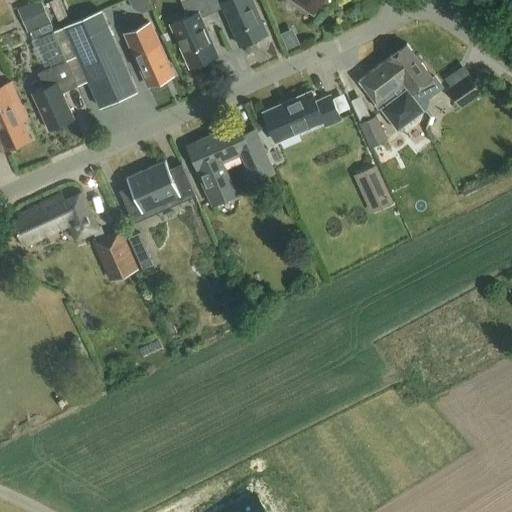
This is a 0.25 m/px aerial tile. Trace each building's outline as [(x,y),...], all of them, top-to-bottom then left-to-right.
[(40,0),(39,0),(28,5),(38,28),(51,23),(40,0)] [(56,0),(49,3),(58,22),(67,18),(59,0),(56,0)] [(151,0),(117,0),(123,23),(155,15),(151,0)] [(212,13),(206,0),(187,0),(181,3),(187,16),(171,24),(190,68),(217,56),(200,18),(212,13)] [(206,0),(212,13),(223,8),(240,46),(267,34),(251,0),(206,0)] [(322,0),(295,0),(313,12),(322,0)] [(138,91),(102,10),(65,26),(100,108),(138,91)] [(126,32),(129,40),(149,86),(173,76),(159,45),(150,22),(126,32)] [(78,86),(89,81),(77,55),(65,26),(54,31),(55,32),(78,86)] [(38,40),(50,68),(38,73),(45,88),(33,94),(49,130),(74,119),(63,93),(78,86),(55,32),(38,40)] [(407,44),(387,60),(416,97),(420,103),(442,86),(435,76),(432,78),(431,77),(432,77),(407,44)] [(416,97),(387,60),(360,81),(385,113),(404,98),(408,103),(416,97)] [(448,90),(461,109),(482,95),(468,76),(448,90)] [(28,121),(18,99),(10,82),(0,86),(0,135),(6,150),(29,140),(22,123),(28,121)] [(316,102),(312,91),(264,112),(276,142),(324,121),(327,126),(341,120),(331,96),(316,102)] [(379,116),(360,124),(370,147),(389,139),(379,116)] [(244,134),(239,124),(188,146),(213,204),(235,195),(222,162),(244,153),(256,181),(275,173),(256,129),(244,134)] [(130,187),(120,192),(125,202),(132,219),(194,192),(182,164),(170,170),(169,170),(166,162),(126,178),(130,187)] [(374,166),(356,175),(361,185),(379,177),(374,166)] [(98,227),(83,193),(65,200),(62,194),(41,204),(44,210),(33,215),(30,208),(17,214),(20,221),(14,223),(24,246),(71,225),(77,239),(92,232),(113,279),(136,268),(119,231),(106,237),(101,226),(98,227)] [(140,233),(128,238),(138,260),(149,255),(140,233)] [(269,511),(259,496),(232,511),(269,511)]
